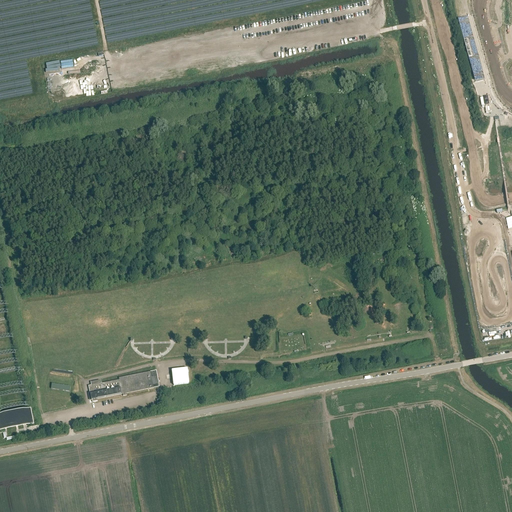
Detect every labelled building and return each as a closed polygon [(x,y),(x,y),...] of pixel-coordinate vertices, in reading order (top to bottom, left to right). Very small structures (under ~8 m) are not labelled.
[(187,369),(172,370),(173,385),(189,384),(187,369)] [(90,401),(91,401),(92,400),(92,402),(97,401),(97,399),(122,394),(123,396),(127,395),(126,394),(159,387),(156,371),(119,378),(119,380),(100,384),(99,381),(90,382),(91,386),(88,386),(90,394),(88,394),(90,401)] [(49,389),(68,392),(69,386),(50,383),(49,389)] [(0,429),(31,424),(28,408),(0,412),(0,429)] [(31,433),(6,438),(5,432),(3,433),(4,439),(6,439),(7,440),(32,436),(31,433)]
